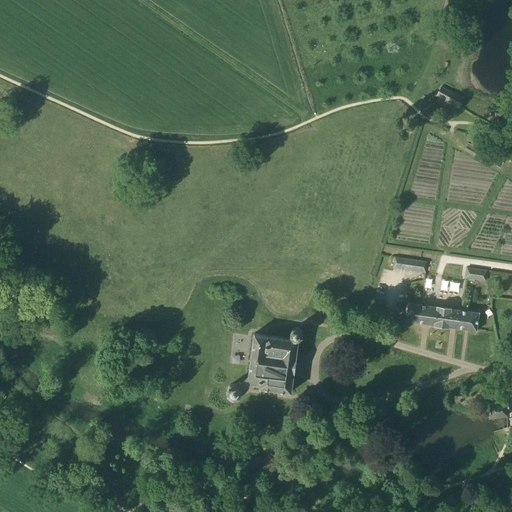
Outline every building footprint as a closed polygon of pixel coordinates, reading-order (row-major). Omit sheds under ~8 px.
[(459,108),(464,98),(441,86),(436,96),(459,108)] [(508,124),(508,115),(503,115),(503,111),(494,110),(494,127),(502,127),(502,123),(508,124)] [(392,269),(425,273),(427,262),(394,257),(392,269)] [(444,270),(453,273),(456,266),(446,263),(444,270)] [(474,268),(466,267),(464,279),(472,280),(474,268)] [(480,269),(474,268),(472,280),(478,281),(480,269)] [(480,269),(478,281),(485,282),(487,270),(480,269)] [(446,291),(444,299),(452,300),(454,293),(446,291)] [(459,328),(461,310),(408,303),(406,321),(422,324),(428,324),(449,327),(455,328),(459,328)] [(461,310),(459,328),(464,329),(467,330),(476,331),(479,313),(461,310)] [(298,340),(302,337),(302,332),(299,328),(294,328),(291,331),(290,336),(292,339),(254,334),(248,376),(241,383),(239,381),(236,384),(230,384),(226,389),(228,395),(232,399),(238,398),(242,393),(252,384),(259,385),(259,388),(291,392),(297,340),(298,340)] [(488,418),(507,416),(506,401),(489,402),(488,418)]
